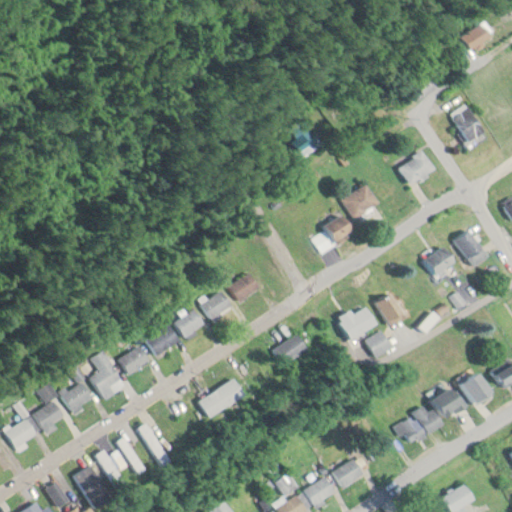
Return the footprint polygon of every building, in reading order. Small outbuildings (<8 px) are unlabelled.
[(454,36),(462,48),(485,34),(477,22),(454,36)] [(432,87),(425,73),(402,85),(409,99),(432,87)] [(445,114),(462,144),(481,132),(463,103),(445,114)] [(294,156),(313,143),(295,118),(281,128),(288,138),(283,142),(294,156)] [(404,182),(429,168),(419,149),(394,163),(404,182)] [(337,197),(350,216),(372,201),(360,182),(337,197)] [(511,216),(511,196),(499,203),(508,219),(511,216)] [(315,225),(318,230),(308,236),(318,251),(346,232),(334,213),(315,225)] [(483,253),(466,227),(451,236),(468,263),(483,253)] [(432,274),(450,257),(437,243),(419,260),(432,274)] [(227,284),(237,299),(257,286),(247,271),(227,284)] [(200,302),(210,318),(232,305),(221,288),(200,302)] [(400,315),(388,291),(371,300),(383,324),(400,315)] [(343,337),(372,324),(362,303),(333,317),(343,337)] [(182,336),(203,321),(192,306),(171,320),(182,336)] [(142,337),(151,353),(177,338),(167,322),(142,337)] [(370,355),(386,346),(377,329),(360,338),(370,355)] [(266,348),(277,364),(301,348),(290,332),(266,348)] [(126,373),(147,359),(137,343),(116,357),(126,373)] [(118,378),(103,348),(89,355),(97,370),(88,375),(99,397),(112,390),(108,382),(118,378)] [(274,369),(264,353),(187,401),(197,417),(274,369)] [(496,388),(511,376),(511,371),(504,361),(486,374),(496,388)] [(487,395),(476,370),(455,379),(467,404),(487,395)] [(67,409),(91,400),(84,380),(59,389),(67,409)] [(440,423),(437,418),(462,403),(451,384),(423,401),(424,404),(393,423),(405,444),(440,423)] [(3,429),(13,446),(51,423),(51,421),(63,413),(54,398),(3,429)] [(152,413),(171,444),(177,439),(159,409),(152,413)] [(134,426),(154,464),(164,459),(144,421),(134,426)] [(115,439),(130,473),(138,469),(122,436),(115,439)] [(93,453),(112,489),(122,483),(103,448),(93,453)] [(337,485),(359,472),(350,457),(328,470),(337,485)] [(87,504),(106,493),(88,463),(69,474),(87,504)] [(332,491),(323,475),(299,489),(308,505),(332,491)] [(64,498),(53,479),(42,486),(53,505),(64,498)] [(437,498),(449,511),(469,494),(456,480),(437,498)] [(275,511),(303,511),(291,494),(272,507),(275,511)] [(40,511),(33,499),(17,509),(18,511),(40,511)] [(62,511),(85,511),(80,503),(62,511)]
